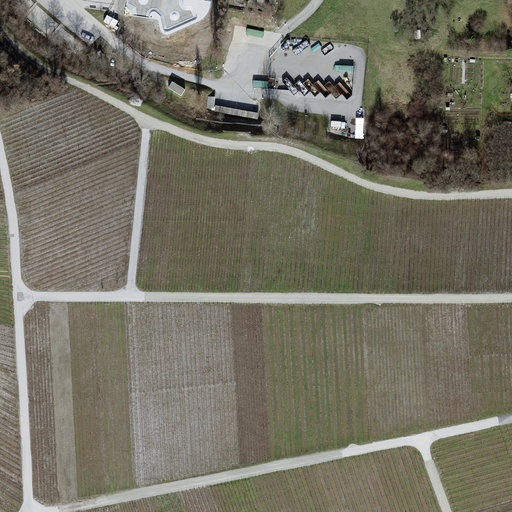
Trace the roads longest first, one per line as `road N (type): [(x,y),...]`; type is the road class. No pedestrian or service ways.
road 1 (track): [(511,194),(413,195),(366,186),(293,152),(204,145),(12,47),(0,28)]
road 2 (track): [(18,297),(511,297)]
road 3 (track): [(56,511),(511,420)]
road 4 (unclassified): [(0,146),(18,297),(24,511)]
road 5 (track): [(129,297),(145,119)]
